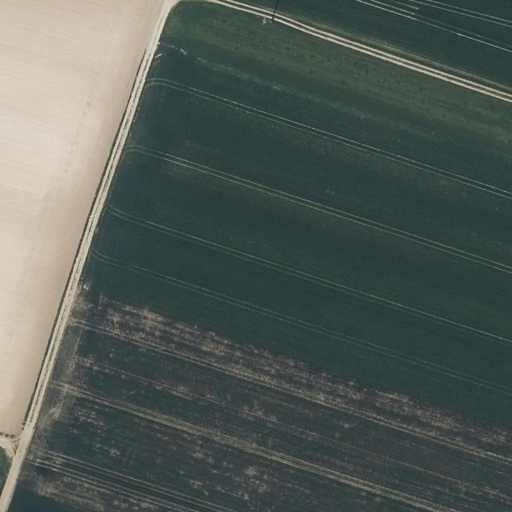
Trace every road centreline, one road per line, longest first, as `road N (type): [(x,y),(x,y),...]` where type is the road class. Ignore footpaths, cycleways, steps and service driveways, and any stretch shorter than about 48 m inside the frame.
road 1 (track): [(0,511),(168,0)]
road 2 (track): [(511,93),(217,0)]
